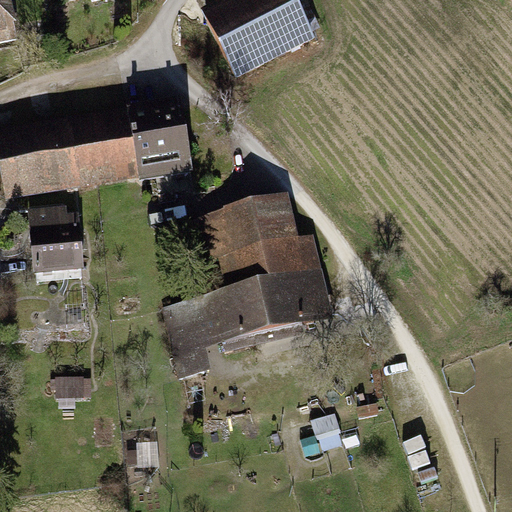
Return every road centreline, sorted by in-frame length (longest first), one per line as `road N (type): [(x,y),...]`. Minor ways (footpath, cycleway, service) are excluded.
road 1 (track): [(193,0),(179,18),(173,59),(325,218),(436,397),(477,511)]
road 2 (track): [(173,59),(0,102)]
